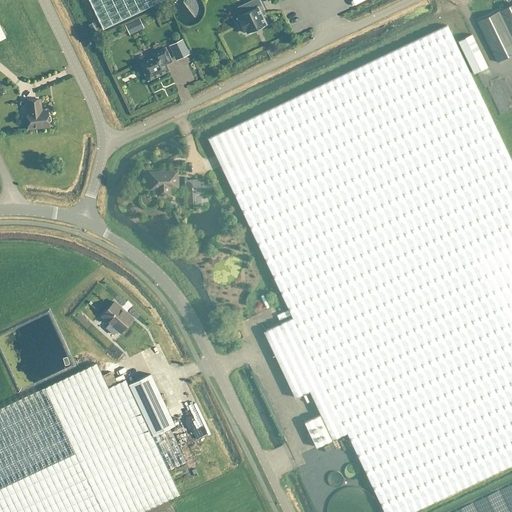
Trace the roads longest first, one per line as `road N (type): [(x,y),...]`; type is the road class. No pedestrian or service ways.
road 1 (tertiary): [(288,511),(178,296),(152,265),(79,220)]
road 2 (unclassified): [(100,141),(416,0)]
road 3 (unclassified): [(100,141),(38,0)]
